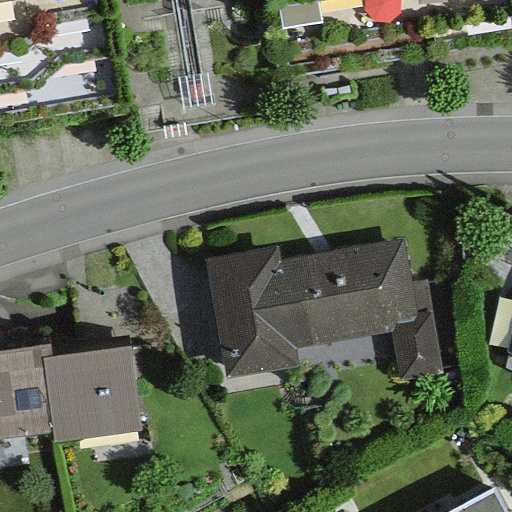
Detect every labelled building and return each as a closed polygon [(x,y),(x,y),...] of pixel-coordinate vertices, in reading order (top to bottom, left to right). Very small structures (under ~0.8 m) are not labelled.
[(0,0),(0,130),(121,111),(102,0),(0,0)] [(476,0),(285,0),(297,78),(484,49),(476,0)] [(271,255),(206,266),(225,379),(291,367),(288,350),(392,332),(400,378),(435,372),(425,312),(408,315),(396,247),(273,268),(271,255)] [(0,436),(49,431),(42,367),(40,352),(0,357),(0,436)] [(127,357),(42,367),(49,431),(51,447),(136,437),(127,357)] [(495,511),(489,500),(467,511),(495,511)]
